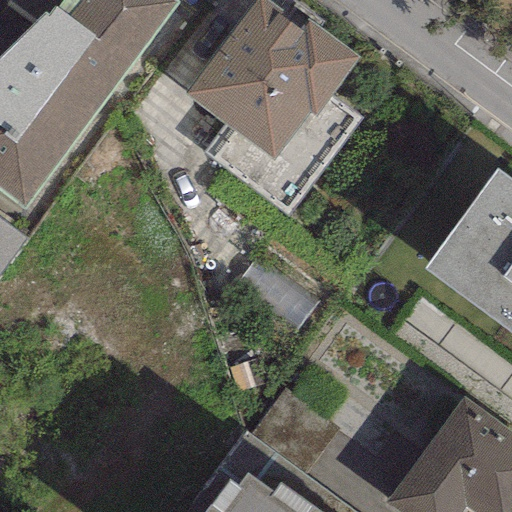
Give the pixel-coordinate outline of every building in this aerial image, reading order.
[(0,193),(22,210),(177,4),(171,0),(58,0),(35,24),(0,55),(0,193)] [(2,0),(35,24),(58,0),(2,0)] [(301,27),(264,0),(253,0),(183,96),(273,162),(309,114),(314,118),(358,59),(305,20),(301,27)] [(511,183),(495,170),(421,268),(511,335),(511,183)] [(0,273),(24,241),(0,223),(0,273)] [(338,431),(281,389),(247,434),(303,477),(338,431)] [(511,511),(511,434),(460,396),(382,501),(397,511),(460,511),(463,509),(466,511),(511,511)] [(319,511),(279,483),(271,494),(245,475),(235,488),(226,481),(202,511),(319,511)]
